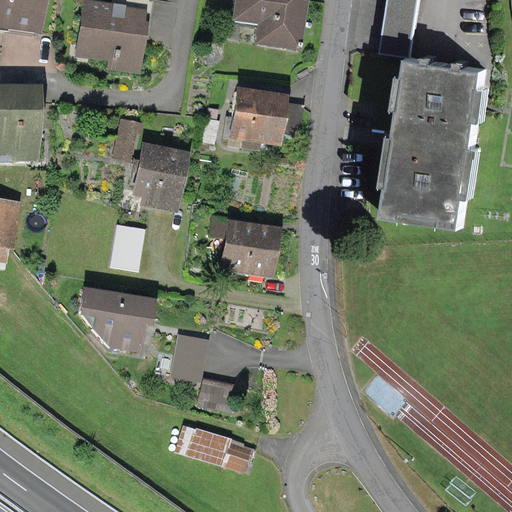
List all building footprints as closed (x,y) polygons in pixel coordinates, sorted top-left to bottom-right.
[(47,0),(0,0),(0,27),(38,37),(47,0)] [(308,0),(236,0),(233,21),(258,24),(255,45),(301,52),(308,0)] [(148,14),(85,3),(75,57),(139,68),(148,14)] [(495,67),(410,52),(383,211),(468,226),(495,67)] [(289,94),(237,88),(230,139),(282,146),(289,94)] [(38,92),(0,91),(0,156),(38,156),(38,92)] [(205,157),(137,142),(123,204),(190,220),(205,157)] [(23,201),(0,197),(0,266),(13,268),(23,201)] [(281,231),(222,222),(214,275),(273,284),(281,231)] [(139,267),(146,229),(120,225),(114,263),(139,267)] [(85,290),(80,319),(111,355),(149,357),(157,303),(85,290)] [(205,333),(177,328),(169,374),(197,379),(205,333)]
